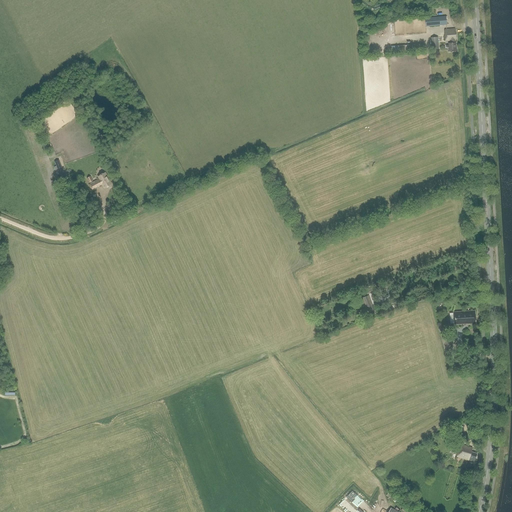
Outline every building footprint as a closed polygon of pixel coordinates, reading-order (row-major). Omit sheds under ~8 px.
[(425,18),(426,27),(447,25),(446,16),(425,18)] [(456,50),(457,50),(457,47),(456,47),(455,40),(456,39),(456,29),(445,29),(446,41),(451,40),(451,43),(450,43),(450,51),(456,51),(456,50)] [(432,49),(439,49),(438,37),(431,38),(432,49)] [(59,161),(55,162),(61,180),(65,178),(59,161)] [(99,180),(93,183),(92,181),(93,181),(91,177),(87,178),(90,183),(90,182),(91,184),(89,184),(92,191),(96,189),(95,187),(101,184),(104,188),(112,184),(106,172),(97,176),(99,180)] [(361,298),(366,310),(365,311),(367,315),(373,312),(371,307),(373,306),(369,295),(361,298)] [(454,325),(476,323),(475,310),(453,312),(454,325)] [(475,462),(477,454),(471,452),(472,448),(461,445),(457,457),(475,462)] [(354,501),(359,494),(354,490),(348,496),(354,501)]
